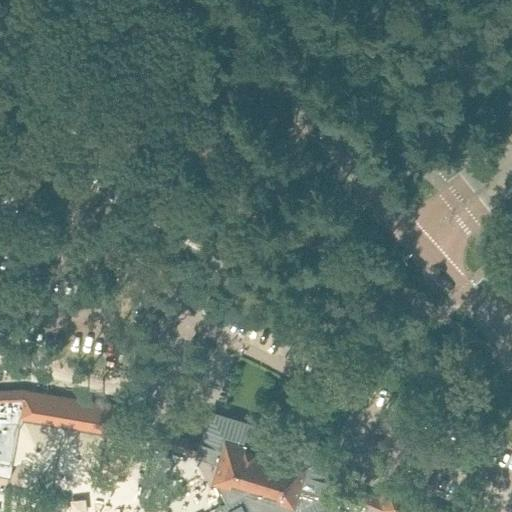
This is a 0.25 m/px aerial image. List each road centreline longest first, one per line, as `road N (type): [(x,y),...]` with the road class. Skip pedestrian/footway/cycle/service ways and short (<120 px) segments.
road 1 (secondary): [(416,244),(212,0)]
road 2 (secondary): [(511,347),(416,244)]
road 3 (unclassified): [(416,244),(511,168)]
